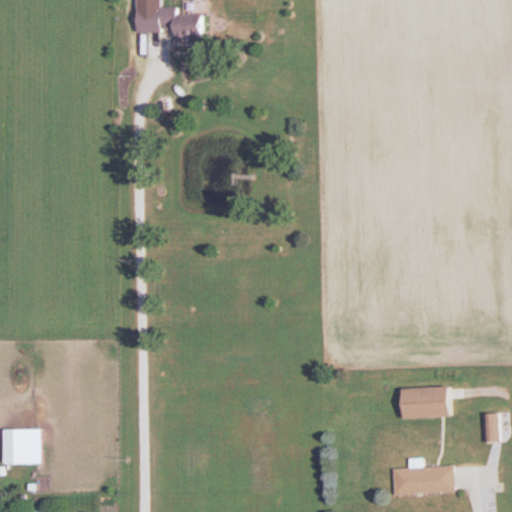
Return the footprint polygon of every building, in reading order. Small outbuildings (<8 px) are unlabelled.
[(207,13),(181,14),(181,4),(141,5),(141,31),(179,30),(179,37),(207,37),(207,13)] [(407,387),(408,418),(454,416),(453,386),(407,387)] [(486,441),(501,441),(501,413),(486,413),(486,441)] [(9,463),(34,463),(34,428),(9,428),(9,463)] [(426,466),(426,458),(413,458),(413,468),(397,468),(398,494),(458,493),(458,466),(426,466)]
